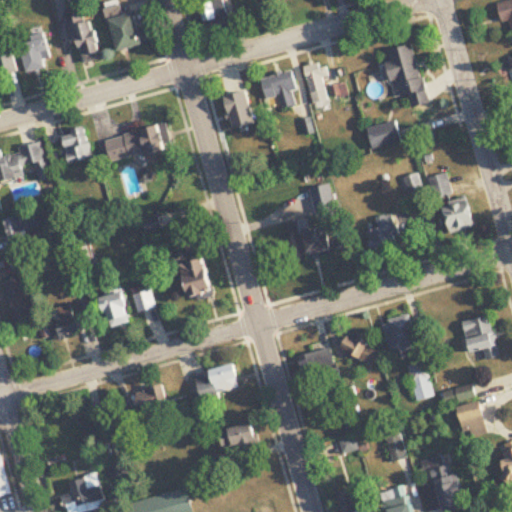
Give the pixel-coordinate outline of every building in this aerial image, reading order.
[(231,22),(225,0),(220,0),(202,5),(208,28),(231,22)] [(120,52),(153,44),(149,29),(143,30),(139,14),(124,17),(120,1),(109,4),(120,52)] [(506,24),(509,23),(511,30),(511,1),(500,6),(506,24)] [(96,23),(78,27),(86,65),(104,61),(96,23)] [(29,75),(47,70),(44,61),(53,58),(47,38),(20,47),(29,75)] [(389,52),(400,99),(412,96),(415,110),(431,106),(418,46),(389,52)] [(0,68),(3,79),(21,75),(14,47),(0,51),(0,68)] [(305,66),(315,106),(332,102),(326,78),(328,78),(324,61),(305,66)] [(298,107),(296,73),(265,75),(267,99),(283,98),(284,108),(298,107)] [(330,88),(334,100),(349,96),(345,83),(330,88)] [(404,143),(398,121),(369,129),(376,151),(404,143)] [(174,148),(168,125),(108,141),(114,164),(174,148)] [(64,134),(72,165),(95,160),(88,128),(64,134)] [(0,153),(0,186),(28,180),(26,168),(37,165),(40,183),(52,180),(44,145),(0,153)] [(454,195),(448,174),(429,178),(435,200),(454,195)] [(409,194),(423,190),(418,175),(405,179),(409,194)] [(447,209),(453,234),(478,228),(471,202),(447,209)] [(11,248),(30,244),(27,230),(39,227),(35,213),(4,221),(11,248)] [(376,218),(379,230),(370,232),(375,254),(403,247),(394,214),(376,218)] [(291,226),(295,258),(335,253),(330,220),(291,226)] [(97,266),(91,246),(75,251),(82,271),(97,266)] [(184,264),(192,302),(217,297),(209,259),(184,264)] [(7,281),(17,328),(38,324),(28,277),(7,281)] [(158,308),(153,290),(135,296),(140,313),(158,308)] [(106,306),(113,328),(134,320),(127,299),(106,306)] [(420,345),(410,316),(383,325),(392,354),(420,345)] [(491,316),(465,323),(472,354),(486,351),(489,360),(501,357),(491,316)] [(85,333),(82,318),(56,323),(60,339),(85,333)] [(343,348),(373,369),(382,355),(373,349),(376,344),(363,335),(358,342),(351,337),(343,348)] [(336,367),(330,349),(298,359),(304,377),(336,367)] [(435,398),(428,363),(409,367),(417,402),(435,398)] [(246,391),(238,365),(196,376),(203,403),(246,391)] [(145,412),(167,402),(160,385),(137,395),(145,412)] [(477,397),(474,386),(444,395),(448,406),(477,397)] [(489,441),(486,410),(463,413),(465,433),(474,432),(475,442),(489,441)] [(226,451),(261,444),(257,424),(222,431),(226,451)] [(386,438),(393,463),(409,458),(401,434),(386,438)] [(0,498),(13,495),(0,438),(0,498)] [(341,441),(344,455),(359,451),(356,438),(341,441)] [(511,451),(502,458),(511,475),(511,451)] [(444,465),(442,457),(423,462),(425,470),(444,465)] [(432,511),(465,508),(461,477),(425,481),(428,511),(432,511)] [(384,493),(389,511),(414,511),(407,486),(384,493)] [(126,511),(194,511),(189,490),(125,507),(126,511)] [(368,511),(365,496),(356,498),(354,490),(338,494),(342,511),(368,511)] [(72,511),(89,511),(107,507),(103,495),(70,505),(72,511)]
